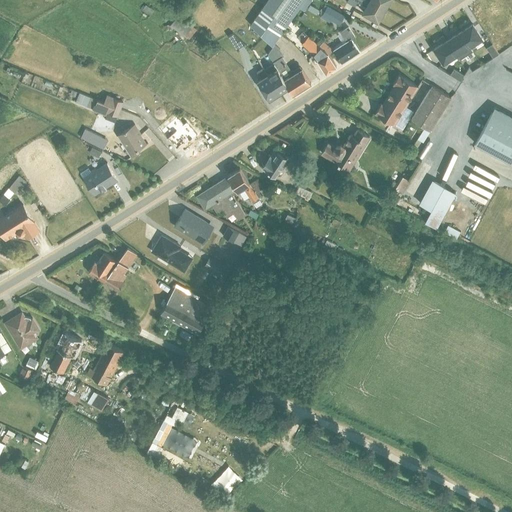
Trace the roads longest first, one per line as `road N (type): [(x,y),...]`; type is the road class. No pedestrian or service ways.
road 1 (residential): [(501,511),(26,274)]
road 2 (secondary): [(462,0),(26,274)]
road 3 (unknown): [(399,40),(455,82),(511,92)]
